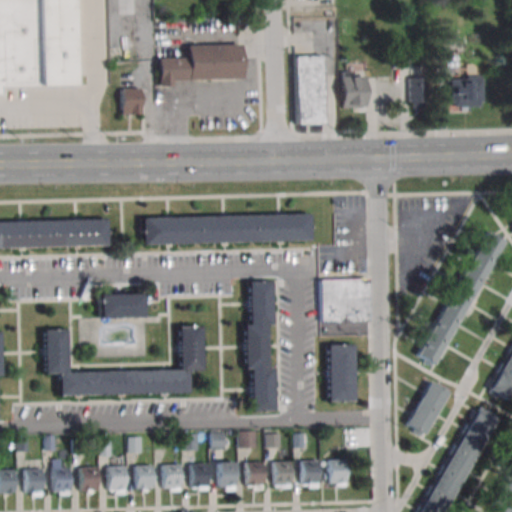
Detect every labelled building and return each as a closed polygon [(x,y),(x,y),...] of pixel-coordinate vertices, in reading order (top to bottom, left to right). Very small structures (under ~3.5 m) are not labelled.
[(0,0),(69,0),(72,85),(0,85),(0,0)] [(239,43),(239,77),(170,78),(170,86),(157,86),(156,56),(185,56),(184,44),(239,43)] [(391,48),(391,68),(403,67),(403,47),(391,48)] [(319,54),(322,123),(296,124),(293,55),(319,54)] [(338,72),(339,107),(363,106),(362,76),(351,76),(351,71),(338,72)] [(478,75),(479,106),(448,106),(447,79),(463,78),(463,75),(478,75)] [(426,77),(427,108),(408,108),(407,78),(426,77)] [(139,87),(139,114),(119,114),(118,87),(139,87)] [(138,216),(139,244),(308,242),(307,214),(138,216)] [(0,220),(0,248),(105,247),(104,219),(0,220)] [(484,232),(501,242),(429,365),(413,355),(484,232)] [(365,279),(367,321),(318,322),(318,280),(365,279)] [(269,326),(269,280),(246,281),(247,324),(241,324),(242,369),(248,369),(249,411),(272,411),(271,365),(265,365),(264,326),(269,326)] [(141,293),(96,293),(96,318),(141,318),(141,293)] [(56,395),(186,393),(186,370),(200,370),(199,326),(176,326),(176,369),(65,371),(64,329),(40,329),(41,374),(55,374),(56,395)] [(511,341),(511,387),(505,400),(485,389),(511,341)] [(324,401),(352,401),(352,344),(324,344),(324,401)] [(402,426),(422,437),(447,390),(427,379),(402,426)] [(415,511),(475,409),(493,419),(439,511),(415,511)] [(253,430),(236,430),(236,447),(253,447),(253,430)] [(223,449),(223,431),(208,431),(208,449),(223,449)] [(181,450),(195,450),(195,433),(181,433),(181,450)] [(277,447),(277,433),(264,433),(264,447),(277,447)] [(138,437),(126,437),(126,452),(138,452),(138,437)] [(511,457),(489,507),(498,511),(510,511),(511,510),(511,457)] [(325,460),(342,459),(342,483),(325,483),(325,460)] [(270,461),(287,461),(288,485),(270,485),(270,461)] [(297,461),(314,461),(315,484),(298,485),(297,461)] [(242,462),(259,462),(260,486),(243,486),(242,462)] [(187,463),(204,463),(205,486),(188,487),(187,463)] [(214,463),(231,463),(232,486),(215,487),(214,463)] [(159,465),(176,464),(177,488),(160,488),(159,465)] [(131,465),(148,465),(149,489),(132,489),(131,465)] [(104,467),(121,466),(122,490),(104,490),(104,467)] [(76,467),(93,467),(94,491),(77,491),(76,467)] [(21,469),(39,468),(39,492),(22,493),(21,469)] [(49,469),(66,468),(66,492),(49,492),(49,469)] [(0,469),(10,469),(11,493),(0,493),(0,469)]
